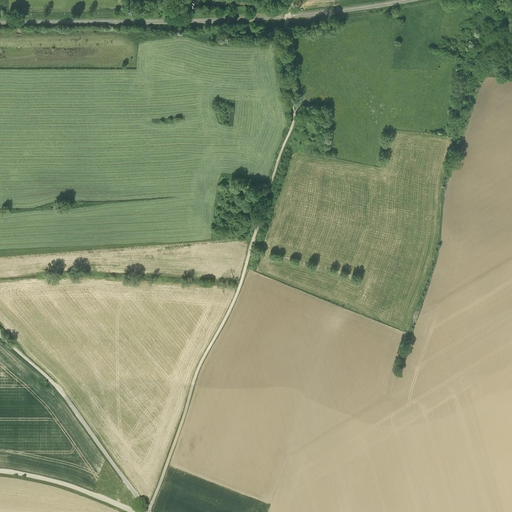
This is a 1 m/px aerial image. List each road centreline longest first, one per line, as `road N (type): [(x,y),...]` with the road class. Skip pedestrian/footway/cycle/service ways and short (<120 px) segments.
road 1 (unclassified): [(147,511),(194,377),(236,295),(291,127),(282,52),(291,0)]
road 2 (unclassified): [(146,511),(65,397),(0,335)]
road 3 (track): [(134,511),(77,488),(0,471)]
